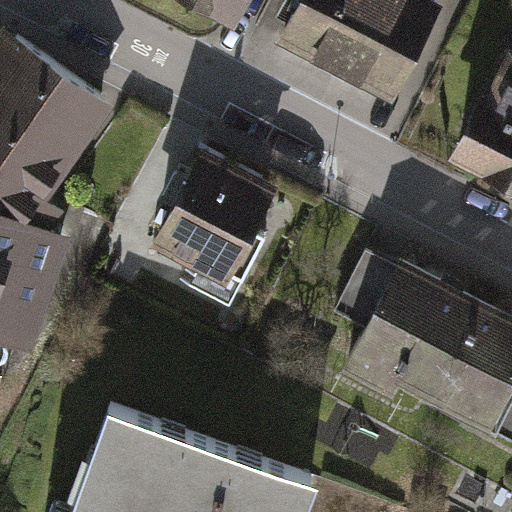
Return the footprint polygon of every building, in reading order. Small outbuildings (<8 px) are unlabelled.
[(186,0),(238,25),(250,0),(186,0)] [(302,0),(283,41),(400,97),(446,0),(302,0)] [(0,324),(45,341),(85,226),(35,209),(127,93),(5,22),(0,28),(0,324)] [(511,35),(458,148),(511,173),(511,35)] [(282,172),(169,114),(129,191),(158,206),(136,249),(120,240),(105,269),(133,284),(148,254),(236,299),(255,263),(239,255),(282,172)] [(497,419),(511,390),(511,300),(413,250),(406,263),(374,247),(344,305),(370,319),(347,363),(400,390),(408,373),(497,419)] [(305,511),(320,472),(119,397),(76,511),(305,511)]
